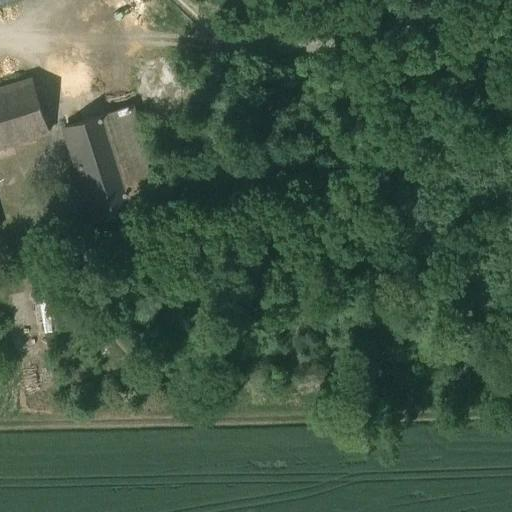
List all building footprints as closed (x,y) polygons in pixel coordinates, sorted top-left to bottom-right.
[(167,58),(158,58),(146,63),(140,69),(136,78),(136,91),(139,100),(144,106),(152,112),(160,114),(170,113),(177,110),(187,101),(191,92),(191,83),(188,72),(182,65),(174,60),(167,58)] [(31,74),(0,84),(0,149),(50,133),(31,74)] [(133,105),(107,114),(137,209),(164,200),(133,105)] [(107,114),(65,127),(95,222),(137,209),(107,114)] [(13,241),(2,245),(12,275),(23,271),(13,241)]
